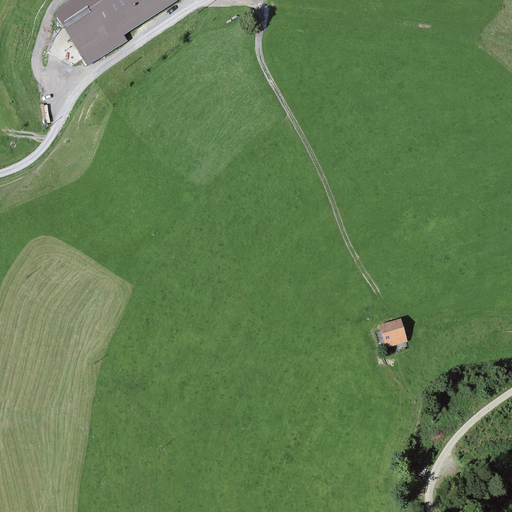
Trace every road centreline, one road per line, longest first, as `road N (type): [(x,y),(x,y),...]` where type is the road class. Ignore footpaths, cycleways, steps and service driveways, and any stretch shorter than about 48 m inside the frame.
road 1 (track): [(206,0),(103,64),(41,148),(0,173)]
road 2 (track): [(511,391),(468,422),(446,450),(429,483),(433,511)]
